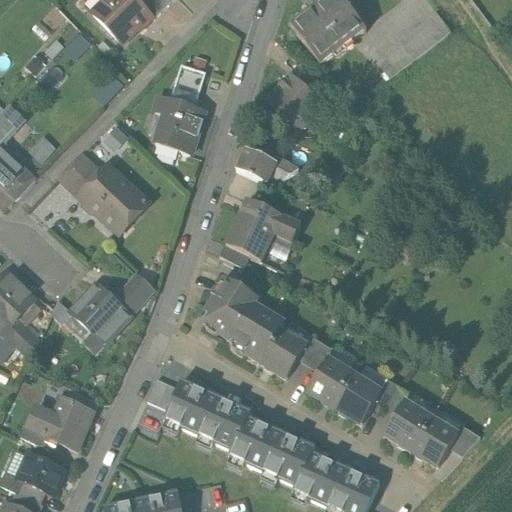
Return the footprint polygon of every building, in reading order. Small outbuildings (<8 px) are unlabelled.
[(133,1),(132,0),(104,0),(103,1),(107,5),(94,18),(123,45),(150,17),(133,1)] [(133,0),(133,1),(150,17),(155,21),(174,0),(133,0)] [(323,0),(290,25),(321,66),(335,55),(333,53),(350,40),(352,42),(366,31),(346,4),(351,0),(323,0)] [(435,15),(372,64),(386,82),(449,33),(435,15)] [(91,47),(79,36),(63,54),(75,65),(91,47)] [(55,43),(45,55),(52,61),(62,50),(55,43)] [(44,69),(33,59),(23,70),(35,80),(44,69)] [(206,76),(183,69),(174,94),(189,99),(197,102),(206,76)] [(102,108),(104,109),(124,89),(111,76),(91,96),(102,108)] [(290,76),(265,102),(299,134),(322,109),(324,107),(307,92),(290,76)] [(341,96),(321,77),(307,92),(324,107),(322,109),(326,112),(341,96)] [(189,99),(174,94),(171,103),(186,108),(189,99)] [(171,103),(161,100),(156,115),(165,118),(156,147),(189,158),(204,114),(186,108),(171,103)] [(0,188),(6,194),(25,173),(0,150),(15,133),(0,118),(0,188)] [(127,140),(115,129),(102,143),(114,154),(127,140)] [(43,139),(26,156),(39,168),(55,152),(43,139)] [(267,150),(251,143),(246,152),(263,160),(267,150)] [(263,160),(246,152),(237,172),(267,186),(270,179),(276,166),(274,165),(263,160)] [(286,158),(280,155),(274,165),(276,166),(270,179),(283,185),(299,172),(283,162),(286,158)] [(102,175),(82,156),(59,180),(79,199),(102,175)] [(149,206),(109,168),(102,175),(79,199),(118,237),(149,206)] [(25,173),(6,194),(16,203),(35,182),(25,173)] [(300,229),(248,203),(226,248),(249,260),(261,265),(274,238),(291,246),(300,229)] [(226,248),(224,248),(219,258),(243,271),(249,260),(226,248)] [(136,276),(113,302),(131,320),(154,294),(136,276)] [(6,277),(0,283),(0,312),(1,314),(0,315),(0,338),(2,337),(17,321),(33,303),(6,277)] [(256,301),(226,283),(206,316),(208,317),(206,322),(220,331),(218,334),(246,352),(244,355),(260,365),(280,332),(283,327),(252,308),(256,301)] [(113,302),(96,287),(69,315),(69,316),(70,317),(62,325),(63,325),(61,327),(96,357),(131,320),(113,302)] [(69,315),(58,305),(52,318),(61,327),(63,325),(62,325),(70,317),(69,316),(69,315)] [(17,321),(2,337),(18,352),(33,336),(17,321)] [(280,332),(260,365),(286,381),(297,362),(306,349),(304,348),(280,332)] [(321,348),(309,340),(304,348),(306,349),(297,362),(308,369),(321,348)] [(333,355),(321,348),(308,369),(318,375),(326,361),(328,362),(333,355)] [(328,362),(326,361),(318,375),(306,394),(334,411),(354,378),(328,362)] [(379,394),(354,378),(334,411),(360,427),(374,405),(381,395),(379,394)] [(178,392),(157,382),(147,404),(168,414),(178,392)] [(398,390),(386,382),(379,394),(381,395),(374,405),(385,412),(398,390)] [(365,480),(310,456),(312,451),(246,421),(248,416),(235,410),(235,409),(181,385),(178,392),(168,414),(164,423),(232,453),(230,459),(296,488),(294,494),(333,511),(365,511),(377,486),(365,481),(365,480)] [(98,406),(61,388),(55,400),(61,403),(62,402),(90,415),(93,417),(98,406)] [(410,397),(398,390),(385,412),(395,418),(403,404),(405,405),(410,397)] [(61,403),(54,419),(36,411),(27,430),(27,431),(48,441),(77,455),(85,438),(80,436),(90,415),(62,402),(61,403)] [(405,405),(403,404),(395,418),(383,437),(410,453),(430,421),(405,405)] [(456,437),(430,421),(410,453),(438,470),(450,451),(458,438),(456,437)] [(48,441),(27,431),(27,430),(23,428),(18,438),(43,451),(48,441)] [(480,440),(461,428),(456,437),(458,438),(450,451),(462,459),(480,440)] [(63,474),(27,457),(16,482),(43,495),(52,499),(63,474)] [(16,482),(3,476),(0,483),(0,488),(16,496),(37,506),(43,495),(16,482)] [(34,511),(37,506),(16,496),(11,506),(24,511),(34,511)] [(180,511),(177,498),(109,511),(180,511)] [(24,511),(11,506),(5,503),(1,511),(24,511)]
